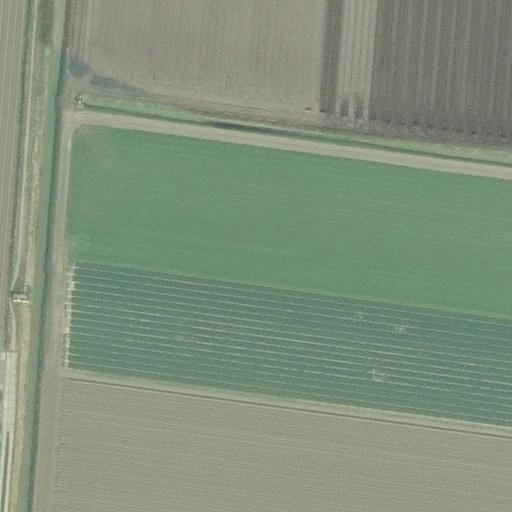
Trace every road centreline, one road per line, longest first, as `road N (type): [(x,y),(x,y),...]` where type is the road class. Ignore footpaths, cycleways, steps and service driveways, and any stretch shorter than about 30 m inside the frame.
road 1 (track): [(19,299),(40,0)]
road 2 (unclassified): [(1,511),(19,299)]
